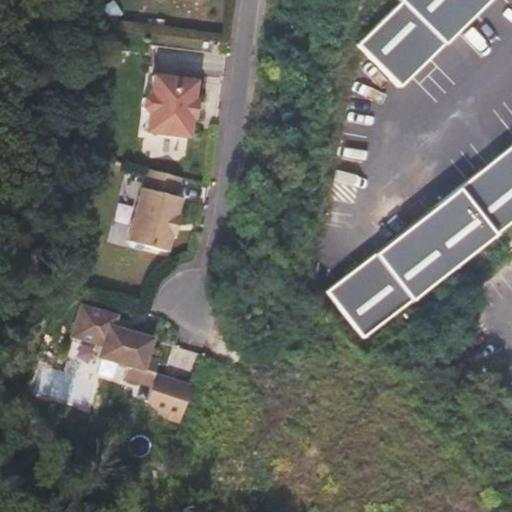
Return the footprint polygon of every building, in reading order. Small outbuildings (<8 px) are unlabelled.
[(397,0),(400,2),(441,45),(487,0),(397,0)] [(441,45),(400,2),(357,46),(398,88),(441,45)] [(190,119),(193,99),(195,81),(155,76),(153,94),(146,99),(146,108),(151,114),(148,132),(188,138),(190,119)] [(511,145),(457,190),(492,236),(511,219),(511,145)] [(180,178),(146,169),(126,242),(166,252),(170,237),(176,214),(180,198),(175,197),(180,178)] [(457,190),(373,256),(409,301),(492,236),(457,190)] [(172,237),(178,215),(176,214),(170,237),(172,237)] [(409,301),(373,256),(326,293),(362,339),(409,301)] [(116,316),(82,306),(73,337),(73,338),(103,346),(99,358),(121,365),(129,367),(126,379),(147,385),(148,386),(149,387),(150,387),(158,360),(146,357),(152,338),(113,327),(116,316)]
